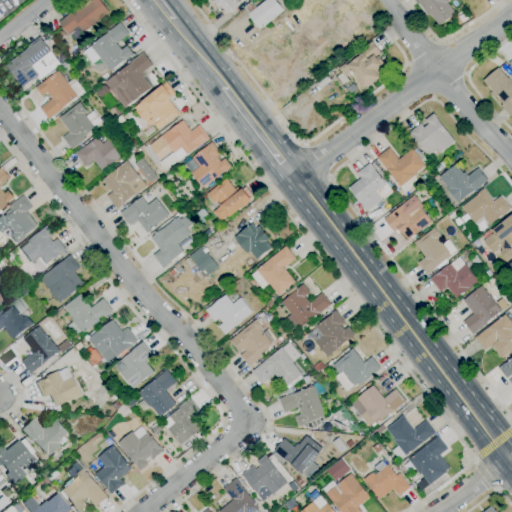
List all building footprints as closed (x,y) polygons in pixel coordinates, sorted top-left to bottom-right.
[(75,40),(70,34),(69,35),(60,22),(72,13),(74,14),(92,0),(101,0),(110,12),(98,21),(99,22),(75,40)] [(229,14),(222,7),(219,9),(213,1),(214,0),(238,0),(236,2),(239,5),(238,5),(238,6),(229,14)] [(260,30),(248,15),(249,14),(244,8),(251,2),(256,8),(266,0),(275,0),(285,11),(260,30)] [(440,26),(431,15),(429,16),(416,0),(446,0),(448,2),(447,2),(456,13),(440,26)] [(462,24),(458,18),(465,13),(469,20),(462,24)] [(111,72),(101,58),(93,65),(84,53),(92,47),(91,45),(120,23),(129,35),(117,44),(122,50),(127,46),(134,55),(111,72)] [(59,40),(56,36),(63,31),(66,35),(59,40)] [(23,88),(15,78),(6,66),(31,47),(30,46),(40,37),(61,64),(41,81),(38,77),(23,88)] [(365,89),(352,72),(346,77),(339,68),(349,61),(349,60),(373,42),(377,48),(381,53),(376,57),(377,58),(379,57),(385,64),(381,66),(386,73),(365,89)] [(126,108),(106,83),(143,53),(153,65),(143,74),(145,76),(144,77),(152,87),(126,108)] [(66,70),(62,65),(67,61),(71,65),(66,70)] [(511,117),(511,118),(501,106),(503,105),(496,97),(495,98),(491,93),(492,92),(483,81),(499,68),(508,79),(509,78),(511,81),(511,117)] [(50,120),(41,108),(53,99),(48,92),(43,96),(36,88),(43,82),(44,83),(59,71),(71,87),(78,82),(85,91),(62,109),(63,110),(50,120)] [(160,130),(154,123),(150,126),(149,125),(147,126),(143,121),(144,120),(137,112),(138,111),(135,108),(167,83),(176,94),(169,100),(180,114),(177,117),(177,116),(160,130)] [(351,94),(347,89),(353,84),(358,89),(351,94)] [(72,150),(63,138),(71,132),(60,119),(80,103),(88,112),(85,114),(87,117),(94,111),(102,121),(95,127),(95,128),(85,137),(86,139),(72,150)] [(429,156),(426,152),(425,153),(412,136),(409,133),(421,124),(424,128),(428,125),(425,121),(434,114),(436,117),(439,120),(438,121),(447,132),(455,142),(441,153),(437,149),(429,156)] [(120,125),(116,120),(122,116),(125,120),(120,125)] [(166,170),(161,163),(175,153),(173,151),(161,160),(150,146),(170,130),(171,131),(183,122),(191,133),(200,126),(210,138),(180,162),(179,161),(166,170)] [(102,172),(94,161),(86,167),(76,154),(86,146),(87,147),(98,138),(103,145),(111,138),(124,155),(117,161),(117,160),(102,172)] [(204,189),(183,162),(191,156),(193,158),(207,147),(212,142),(222,154),(217,157),(221,162),(225,159),(232,167),(225,173),(225,172),(204,189)] [(405,193),(400,188),(387,170),(377,158),(390,148),(399,160),(413,149),(426,166),(414,175),(415,176),(420,182),(405,193)] [(118,210),(108,196),(113,192),(104,180),(128,160),(139,174),(138,175),(147,186),(143,190),(142,189),(124,203),(125,204),(118,210)] [(444,169),(440,164),(444,161),(448,165),(444,169)] [(367,212),(349,188),(361,179),(357,173),(370,163),(376,170),(375,171),(386,185),(377,193),(383,200),(367,212)] [(438,173),(434,169),(439,164),(443,169),(438,173)] [(458,203),(447,190),(449,188),(440,177),(456,165),(464,174),(465,173),(468,177),(478,168),(488,181),(475,192),(474,191),(458,203)] [(0,212),(0,166),(1,166),(10,178),(0,185),(0,189),(3,193),(8,189),(14,198),(0,209),(0,211),(1,212),(0,212)] [(221,222),(213,212),(221,206),(218,202),(215,204),(208,194),(227,179),(235,190),(238,188),(240,191),(243,189),(251,200),(230,217),(229,215),(221,222)] [(489,226),(483,218),(475,224),(462,207),(479,195),(478,194),(484,189),(494,202),(501,197),(511,210),(503,217),(502,216),(489,226)] [(16,243),(9,234),(12,232),(8,227),(0,233),(0,215),(1,215),(3,216),(11,210),(10,208),(23,196),(33,208),(28,212),(38,225),(16,243)] [(409,241),(402,233),(401,234),(397,230),(394,233),(384,220),(389,216),(405,204),(405,203),(415,196),(424,207),(421,209),(432,222),(409,241)] [(148,233),(138,221),(131,226),(121,213),(129,207),(143,197),(149,205),(157,199),(170,215),(148,233)] [(203,224),(196,215),(204,208),(212,218),(203,224)] [(183,218),(179,213),(184,209),(187,214),(183,218)] [(511,256),(506,261),(500,252),(502,250),(501,248),(493,254),(484,241),(486,240),(483,236),(489,231),(492,235),(494,233),(492,231),(502,224),(502,223),(511,215),(511,256)] [(163,268),(154,255),(161,250),(152,238),(179,217),(191,234),(178,244),(184,252),(163,268)] [(459,227),(454,222),(458,218),(463,223),(459,227)] [(247,254),(235,237),(253,224),(257,228),(260,226),(271,240),(269,242),(274,248),(257,260),(251,251),(247,254)] [(47,266),(39,257),(31,263),(19,248),(48,226),(54,234),(50,238),(54,242),(58,239),(67,250),(47,266)] [(427,275),(418,263),(425,258),(414,243),(418,240),(418,241),(435,228),(442,237),(439,239),(444,244),(449,240),(457,251),(451,256),(427,275)] [(207,237),(204,233),(209,229),(212,233),(207,237)] [(184,249),(181,245),(190,238),(193,242),(184,249)] [(206,277),(190,257),(202,247),(218,267),(206,277)] [(279,295),(270,285),(269,286),(268,285),(263,289),(252,276),(257,271),(257,270),(274,256),(275,257),(286,247),(296,259),(285,268),(296,282),(293,285),(293,284),(279,295)] [(61,303),(41,279),(70,256),(80,268),(75,273),(84,285),(61,303)] [(476,267),(471,260),(476,256),(481,262),(476,267)] [(189,269),(184,261),(189,258),(194,265),(189,269)] [(456,299),(447,287),(441,292),(430,279),(437,274),(437,275),(451,264),(451,265),(460,258),(466,265),(466,266),(479,282),(468,290),(467,290),(456,299)] [(200,281),(194,274),(199,270),(204,277),(200,281)] [(295,334),(284,321),(292,315),(282,303),(290,297),(287,294),(296,286),(298,289),(303,285),(310,293),(305,297),(310,303),(322,293),(331,304),(319,315),(318,314),(295,334)] [(473,335),(463,322),(474,314),(464,301),(481,287),(490,298),(491,297),(503,311),(487,324),(488,326),(479,333),(478,331),(473,335)] [(76,337),(68,327),(74,322),(72,320),(74,318),(65,307),(81,295),(92,309),(104,299),(113,311),(84,334),(82,332),(76,337)] [(226,335),(219,327),(223,323),(219,319),(216,322),(206,311),(211,307),(211,308),(226,295),(234,305),(242,298),(253,313),(226,335)] [(269,307),(265,303),(270,299),(274,303),(269,307)] [(13,340),(3,326),(0,328),(0,309),(1,309),(3,312),(19,300),(26,310),(21,314),(24,318),(27,315),(34,324),(29,328),(29,327),(13,340)] [(55,321),(52,316),(63,308),(67,313),(55,321)] [(329,357),(327,356),(326,357),(322,352),(324,351),(321,348),(320,349),(317,346),(318,345),(310,335),(317,328),(333,314),(332,313),(336,311),(345,322),(341,326),(345,330),(349,327),(356,335),(329,357)] [(264,323),(260,319),(261,318),(259,316),(263,313),(268,319),(264,323)] [(511,352),(502,360),(492,346),(498,341),(497,340),(496,341),(497,342),(486,350),(476,338),(488,328),(488,329),(505,315),(511,323),(511,352)] [(250,367),(241,356),(246,351),(245,350),(240,353),(231,341),(257,320),(264,329),(261,331),(264,333),(269,329),(277,339),(271,343),(273,345),(261,354),(263,356),(250,367)] [(109,364),(101,354),(102,354),(90,339),(104,326),(105,328),(113,321),(123,333),(128,328),(139,341),(132,347),(132,346),(127,350),(129,352),(121,358),(119,356),(109,364)] [(32,374),(22,362),(32,354),(30,351),(32,350),(24,340),(40,327),(48,338),(49,337),(60,351),(44,364),(45,364),(32,374)] [(140,384),(134,389),(121,372),(128,367),(122,360),(134,351),(133,350),(143,342),(154,355),(146,361),(154,372),(140,384)] [(78,351),(75,347),(80,343),(83,347),(78,351)] [(289,388),(285,384),(284,385),(275,374),(263,384),(253,372),(282,348),(283,349),(290,343),(301,356),(303,354),(307,358),(304,361),(300,356),(294,361),(295,362),(294,364),(302,374),(301,375),(303,378),(300,381),(298,378),(296,379),(298,382),(295,384),(293,382),(292,383),(294,386),(291,388),(289,388)] [(87,356),(89,354),(86,351),(91,347),(94,350),(95,349),(103,359),(95,366),(87,356)] [(347,391),(336,377),(341,373),(335,365),(354,350),(365,363),(372,358),(381,369),(360,386),(358,384),(355,386),(354,385),(347,391)] [(511,384),(499,368),(511,358),(511,384)] [(318,373),(314,367),(321,362),(325,367),(318,373)] [(56,408),(49,394),(43,398),(35,382),(43,378),(43,379),(59,371),(59,372),(68,368),(73,377),(74,377),(83,394),(56,408)] [(161,417),(152,406),(151,407),(140,394),(167,370),(177,381),(166,391),(176,404),(161,417)] [(299,428),(295,417),(302,415),(299,408),(284,413),(280,399),(286,397),(284,391),(293,388),(295,394),(312,388),(311,386),(323,382),(326,393),(318,396),(318,397),(322,396),(323,400),(320,401),(325,416),(307,422),(308,425),(299,428)] [(371,429),(352,404),(374,386),(384,399),(396,389),(406,401),(371,429)] [(182,445),(168,429),(176,423),(170,417),(191,399),(201,411),(192,419),(201,429),(182,445)] [(336,408),(333,403),(338,400),(341,405),(336,408)] [(399,460),(393,452),(399,447),(395,441),(396,440),(387,429),(404,416),(415,430),(426,421),(436,433),(406,456),(405,455),(399,460)] [(47,455),(33,441),(32,442),(21,429),(32,418),(41,428),(45,425),(46,426),(55,418),(69,432),(64,437),(67,441),(61,446),(59,444),(47,455)] [(157,434),(153,429),(159,424),(163,430),(157,434)] [(141,472),(138,468),(139,467),(127,453),(127,454),(119,444),(133,432),(134,434),(142,427),(147,433),(149,432),(165,451),(153,461),(150,457),(145,461),(149,465),(141,472)] [(304,474),(289,461),(288,462),(284,459),(281,462),(273,456),(276,452),(275,451),(285,439),(295,448),(298,444),(299,445),(307,436),(323,449),(319,453),(320,455),(304,474)] [(422,492),(416,485),(425,478),(422,474),(421,475),(415,468),(410,472),(405,466),(410,462),(409,460),(439,437),(448,449),(441,455),(451,469),(446,472),(447,473),(431,486),(430,485),(422,492)] [(110,446),(106,441),(109,438),(114,443),(110,446)] [(341,453),(333,443),(339,438),(347,448),(341,453)] [(13,485),(5,474),(8,472),(2,464),(0,465),(0,444),(5,451),(18,440),(20,441),(23,439),(34,452),(30,454),(34,459),(25,466),(24,464),(19,468),(25,475),(13,485)] [(349,448),(346,444),(351,440),(354,444),(349,448)] [(377,454),(373,448),(378,444),(383,450),(377,454)] [(112,495),(106,488),(108,487),(97,474),(106,466),(99,458),(113,446),(132,469),(120,479),(124,484),(112,495)] [(264,502),(258,494),(258,495),(242,475),(253,466),(256,470),(261,466),(258,462),(266,455),(288,484),(274,495),(273,494),(264,502)] [(337,482),(328,470),(342,458),(352,470),(337,482)] [(81,511),(77,511),(72,506),(73,504),(67,497),(65,499),(59,493),(62,491),(61,490),(66,486),(64,484),(71,478),(66,471),(78,462),(84,469),(85,469),(109,498),(96,508),(88,497),(83,501),(88,507),(81,511)] [(381,499),(365,480),(374,473),(375,475),(386,467),(389,465),(398,476),(400,474),(411,488),(400,497),(393,489),(381,499)] [(41,479),(36,473),(43,467),(48,473),(41,479)] [(342,511),(335,502),(334,503),(323,489),(333,481),(337,486),(352,474),(371,497),(358,507),(361,511),(342,511)] [(46,486),(41,481),(45,477),(50,483),(46,486)] [(300,486),(296,481),(300,478),(304,483),(300,486)] [(220,511),(234,500),(224,489),(236,479),(260,507),(257,510),(258,511),(220,511)] [(295,493),(289,486),(294,481),(300,489),(295,493)] [(29,511),(22,503),(30,497),(35,503),(40,499),(43,503),(45,500),(46,502),(57,493),(70,509),(66,511),(29,511)] [(302,511),(321,496),(334,511),(302,511)] [(291,511),(286,505),(293,499),(298,506),(291,511)]
